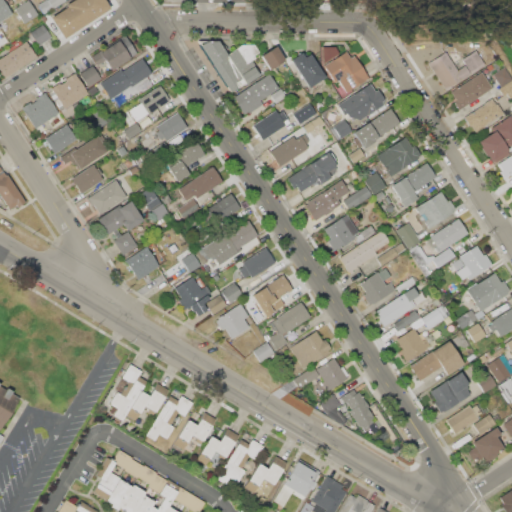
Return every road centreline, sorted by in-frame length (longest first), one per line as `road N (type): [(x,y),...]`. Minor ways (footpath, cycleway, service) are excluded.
road 1 (tertiary): [(449,511),(438,457),(139,0)]
road 2 (secondary): [(0,244),(448,511)]
road 3 (residential): [(370,24),(511,242)]
road 4 (residential): [(137,327),(0,116)]
road 5 (residential): [(370,24),(193,22),(160,32)]
road 6 (residential): [(143,6),(0,98)]
road 7 (residential): [(103,433),(229,511)]
